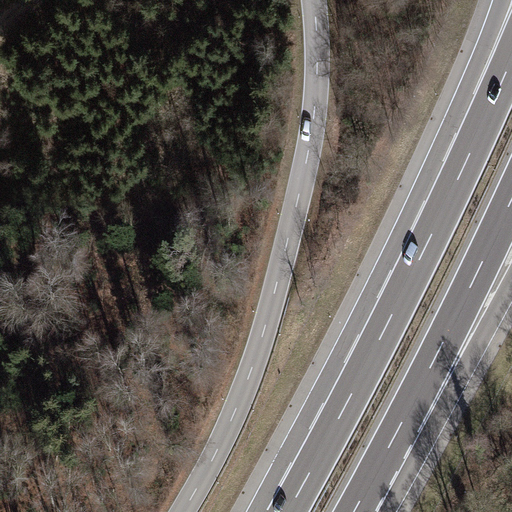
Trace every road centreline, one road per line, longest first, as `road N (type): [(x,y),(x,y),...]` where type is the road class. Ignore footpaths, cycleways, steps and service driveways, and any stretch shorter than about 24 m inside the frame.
road 1 (tertiary): [(312,0),(313,124),(288,244),(250,371),(183,511)]
road 2 (motorway): [(490,109),(287,511)]
road 3 (motorway): [(353,511),(511,200)]
road 4 (motorway): [(364,511),(511,265)]
